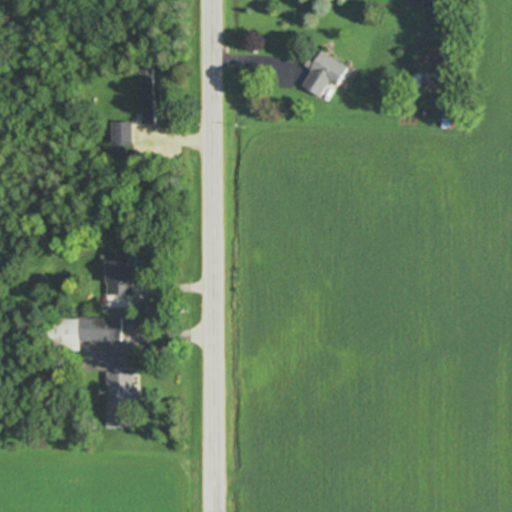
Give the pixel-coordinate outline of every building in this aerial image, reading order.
[(329,84),(336,88),(348,69),(319,50),(306,69),(311,72),(301,88),(319,100),(329,84)] [(154,68),(155,86),(161,86),(162,100),(155,100),(156,124),(144,124),(143,112),(137,112),(136,103),(143,103),(141,68),(154,68)] [(114,121),(134,121),(134,145),(114,145),(114,121)] [(136,154),(146,154),(146,163),(136,163),(136,154)] [(140,213),(140,238),(127,238),(127,213),(140,213)] [(102,254),(132,254),(132,265),(135,265),(135,295),(109,295),(109,282),(107,282),(107,264),(102,264),(102,254)] [(50,318),(80,318),(80,317),(123,317),(123,341),(82,341),(82,351),(50,351),(50,318)] [(30,362),(42,362),(64,361),(64,376),(41,376),(30,376),(30,362)] [(108,372),(112,372),(112,373),(125,373),(125,372),(135,372),(135,387),(138,387),(138,408),(136,408),(136,428),(108,428),(108,372)]
